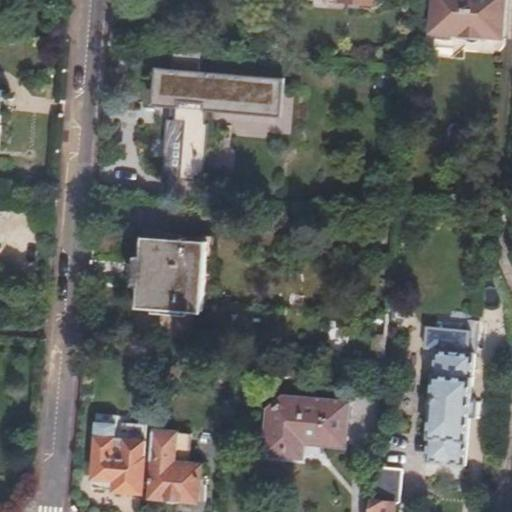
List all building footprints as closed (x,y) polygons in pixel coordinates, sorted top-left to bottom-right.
[(506,37),(509,0),(435,0),(433,31),(506,37)] [(284,79),(155,70),(152,107),(176,109),(175,120),(167,119),(163,177),(203,180),(207,124),(204,124),(205,111),(282,116),(284,79)] [(148,236),(141,304),(201,310),(207,242),(148,236)] [(434,344),(424,457),(461,460),(472,348),(434,344)] [(270,411),(266,453),(303,456),(304,443),(308,438),(325,439),(331,445),(345,446),(349,406),(282,399),(270,411)] [(114,477),(113,489),(140,491),(145,434),(120,432),(120,436),(116,436),(119,411),(97,409),(92,475),(101,476),(114,477)] [(152,428),(149,457),(153,458),(151,495),(199,500),(203,462),(189,461),(192,432),(152,428)] [(401,470),(385,470),(385,493),(400,493),(401,470)] [(100,488),(113,489),(114,477),(101,476),(100,488)] [(392,511),(393,501),(367,499),(366,511),(392,511)]
